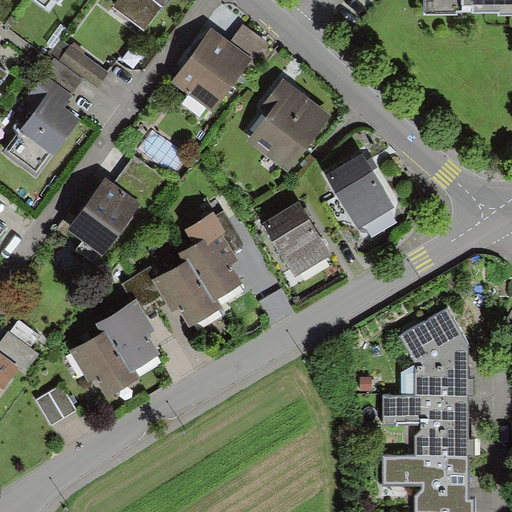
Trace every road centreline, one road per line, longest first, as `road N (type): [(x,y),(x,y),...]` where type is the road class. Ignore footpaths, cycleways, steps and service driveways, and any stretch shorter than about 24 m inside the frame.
road 1 (residential): [(5,511),(147,412),(493,213)]
road 2 (residential): [(0,290),(212,0)]
road 3 (residential): [(254,0),(493,213)]
